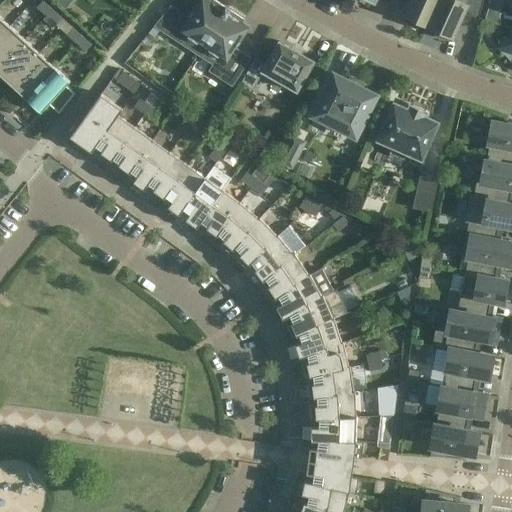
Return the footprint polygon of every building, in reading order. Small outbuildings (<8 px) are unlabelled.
[(155,26),(198,54),(228,9),(214,0),(210,0),(209,2),(205,0),(200,0),(194,11),(193,11),(189,17),(190,18),(188,20),(171,8),(172,6),(171,6),(155,26)] [(415,28),(416,29),(420,23),(428,27),(440,0),(411,0),(403,19),(415,27),(415,28)] [(436,36),(450,41),(457,25),(462,23),(475,29),(483,0),(440,0),(428,27),(437,31),(435,37),(436,38),(436,36)] [(46,16),(52,9),(43,1),(36,8),(46,16)] [(43,20),(53,28),(62,18),(52,9),(46,16),(43,20)] [(210,71),(232,85),(250,57),(249,57),(248,59),(234,49),(235,47),(236,48),(240,41),(248,28),(242,24),(245,20),(228,9),(198,54),(214,64),(210,71)] [(0,36),(9,26),(0,17),(0,36)] [(68,23),(61,30),(76,43),(83,36),(68,23)] [(0,36),(0,66),(24,40),(9,26),(0,36)] [(83,36),(76,43),(85,51),(92,44),(83,36)] [(0,66),(0,75),(11,85),(39,53),(24,40),(0,66)] [(293,90),(297,92),(300,88),(299,88),(312,66),(315,62),(310,59),(302,54),(292,49),(283,44),(279,41),(277,46),(266,64),(255,58),(242,82),(254,89),(263,73),(266,74),(275,79),(284,85),(285,84),(293,89),(293,90)] [(11,85),(26,99),(54,67),(39,53),(11,85)] [(26,99),(41,113),(49,104),(59,113),(75,93),(66,86),(70,82),(54,67),(26,99)] [(116,81),(125,87),(132,77),(123,71),(116,81)] [(337,119),(360,130),(378,95),(333,73),(315,108),(317,109),(314,116),(334,126),(337,119)] [(125,87),(134,93),(140,83),(132,77),(125,87)] [(150,106),(156,110),(163,101),(151,93),(144,102),(150,106)] [(96,146),(118,115),(122,109),(101,94),(70,136),(92,152),(96,146)] [(133,107),(144,115),(150,106),(144,102),(139,98),(133,107)] [(390,154),(404,160),(407,153),(420,159),(422,160),(422,158),(437,124),(438,124),(438,122),(437,122),(423,116),(425,113),(410,106),(409,110),(396,104),(394,103),(394,105),(379,139),(378,139),(378,140),(379,141),(380,141),(393,147),(390,154)] [(144,115),(155,122),(161,114),(156,110),(150,106),(144,115)] [(109,164),(113,158),(135,128),(118,115),(96,146),(102,150),(98,156),(109,164)] [(181,137),(189,126),(181,121),(173,132),(181,137)] [(486,161),(511,165),(511,125),(493,122),(486,160),(486,161)] [(189,126),(181,137),(189,142),(196,131),(189,126)] [(130,173),(131,171),(153,140),(135,128),(113,158),(120,163),(118,165),(130,173)] [(292,135),(279,161),(292,167),(305,142),(292,135)] [(147,186),(149,184),(170,153),(153,140),(131,171),(137,176),(136,178),(147,186)] [(216,163),(224,151),(216,145),(208,157),(216,163)] [(165,198),(166,196),(188,165),(170,153),(149,184),(155,188),(154,190),(165,198)] [(473,197),(509,204),(509,203),(511,187),(511,165),(486,161),(486,160),(480,159),(473,197)] [(182,211),(184,209),(205,178),(188,165),(166,196),(173,201),(171,203),(182,211)] [(205,178),(184,209),(190,213),(189,215),(200,223),(201,221),(223,190),(231,178),(213,166),(205,178)] [(257,179),(263,184),(270,175),(258,167),(251,175),(257,179)] [(431,212),(439,175),(420,171),(412,208),(431,212)] [(240,180),(251,188),(257,179),(251,175),(246,172),(240,180)] [(251,188),(262,196),(275,178),(270,175),(263,184),(257,179),(251,188)] [(206,228),(217,236),(219,234),(240,203),(223,190),(201,221),(208,226),(206,228)] [(299,207),(307,212),(315,200),(307,195),(299,207)] [(496,241),(496,240),(499,224),(511,226),(511,204),(509,203),(509,204),(473,197),(465,236),(471,237),(471,236),(496,241)] [(315,200),(307,212),(315,217),(323,205),(315,200)] [(220,245),(230,254),(236,247),(259,219),(240,203),(219,234),(225,239),(220,245)] [(338,232),(349,223),(343,215),(332,224),(338,232)] [(240,255),(249,265),(252,262),(277,236),(260,218),(259,219),(236,247),(241,253),(240,255)] [(264,281),(266,279),(294,255),(278,235),(277,236),(252,262),(257,269),(255,270),(264,281)] [(494,280),(494,279),(497,263),(510,265),(511,252),(511,243),(496,240),(496,241),(471,236),(471,237),(464,274),(494,280)] [(417,244),(407,238),(393,246),(397,255),(417,244)] [(409,261),(424,253),(419,244),(404,252),(409,261)] [(265,289),(272,301),(279,296),(309,275),(295,254),(294,255),(266,279),(271,285),(265,289)] [(421,265),(432,268),(433,257),(422,255),(421,265)] [(432,268),(421,265),(419,277),(430,279),(432,268)] [(277,307),(283,319),(290,315),(334,291),(321,268),(309,275),(279,296),(283,303),(277,307)] [(457,312),(487,317),(490,300),(502,303),(506,281),(494,279),(494,280),(464,274),(457,311),(457,312)] [(397,292),(400,300),(409,296),(411,286),(397,292)] [(292,338),(300,334),(334,319),(347,313),(336,290),(334,291),(290,315),(294,322),(287,325),(292,338)] [(474,354),(474,353),(477,337),(495,341),(499,319),(487,317),(457,312),(457,311),(451,310),(444,349),(450,350),(450,349),(474,354)] [(296,344),(300,357),(308,355),(342,342),(334,319),(300,334),(302,342),(296,344)] [(307,363),(310,376),(313,376),(349,366),(343,342),(342,342),(308,355),(309,362),(307,363)] [(442,387),(473,393),(473,392),(476,376),(488,378),(492,357),(474,353),(474,354),(450,349),(450,350),(442,387)] [(307,385),(309,398),(317,397),(353,391),(350,366),(349,366),(313,376),(314,384),(307,385)] [(419,383),(421,371),(408,369),(407,381),(419,383)] [(428,384),(425,403),(439,405),(435,425),(465,430),(466,430),(469,414),(481,416),(485,395),(485,394),(473,392),(473,393),(442,387),(428,384)] [(311,405),(311,419),(319,419),(356,416),(355,390),(353,391),(317,397),(318,405),(311,405)] [(383,401),(384,415),(393,415),(395,400),(383,401)] [(318,441),(356,441),(357,416),(356,416),(319,419),(319,427),(312,426),(311,440),(318,441)] [(413,432),(415,421),(403,419),(401,430),(413,432)] [(430,456),(461,459),(461,457),(462,451),(473,454),(478,432),(466,430),(465,430),(435,425),(429,455),(430,456)] [(313,461),(312,471),(349,476),(351,466),(352,455),(362,457),(364,441),(356,441),(318,441),(317,448),(315,448),(315,449),(315,451),(313,461)] [(388,461),(389,448),(380,447),(378,460),(388,461)] [(348,491),(357,493),(359,477),(349,476),(312,471),(311,474),(314,474),(313,482),(309,481),(309,482),(348,491)] [(383,494),(385,481),(376,480),(374,493),(383,494)] [(331,511),(343,511),(348,491),(309,482),(306,495),(309,495),(307,503),(307,504),(331,511)] [(466,511),(467,504),(455,503),(456,497),(456,496),(426,489),(423,511),(466,511)] [(331,511),(307,504),(307,503),(304,502),(304,503),(300,511),(331,511)]
